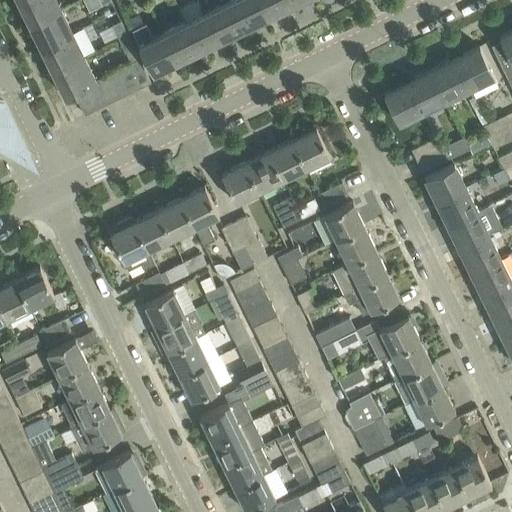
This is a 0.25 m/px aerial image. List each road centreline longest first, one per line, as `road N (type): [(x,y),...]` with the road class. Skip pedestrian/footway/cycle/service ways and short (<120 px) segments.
road 1 (residential): [(511,435),(328,56)]
road 2 (residential): [(203,511),(52,191)]
road 3 (tertiary): [(65,184),(328,56)]
road 4 (tertiary): [(328,56),(444,0)]
